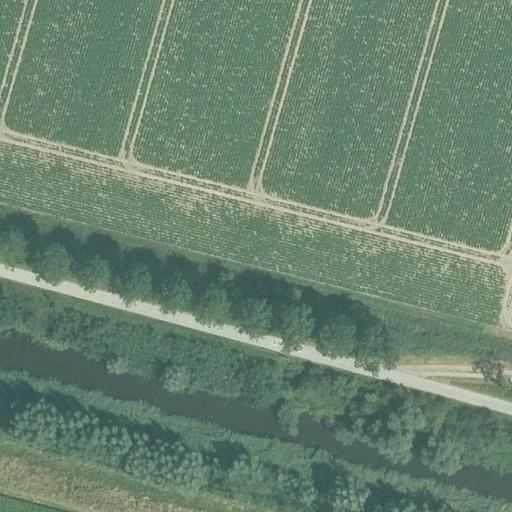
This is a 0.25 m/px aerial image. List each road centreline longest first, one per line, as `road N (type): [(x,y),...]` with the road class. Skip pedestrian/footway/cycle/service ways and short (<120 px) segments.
road 1 (unclassified): [(511,410),(0,272)]
road 2 (track): [(379,374),(511,377)]
